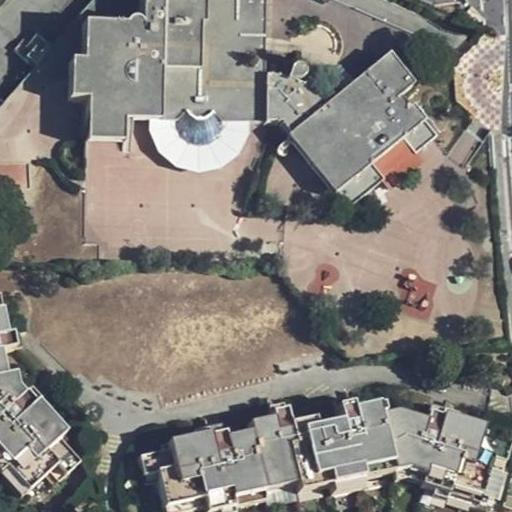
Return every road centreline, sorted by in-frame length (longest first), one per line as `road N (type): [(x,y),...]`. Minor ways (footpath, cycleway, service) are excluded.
road 1 (unknown): [(0,49),(43,0),(333,0),(511,58)]
road 2 (unknown): [(511,405),(406,379),(289,391),(136,426),(116,410)]
